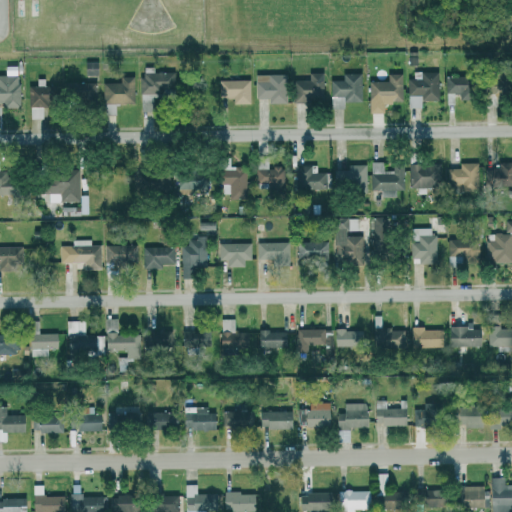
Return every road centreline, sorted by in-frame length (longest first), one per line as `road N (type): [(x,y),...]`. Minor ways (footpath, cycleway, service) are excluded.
road 1 (residential): [(0,137),(511,128)]
road 2 (tertiary): [(0,461),(511,452)]
road 3 (residential): [(0,300),(511,291)]
